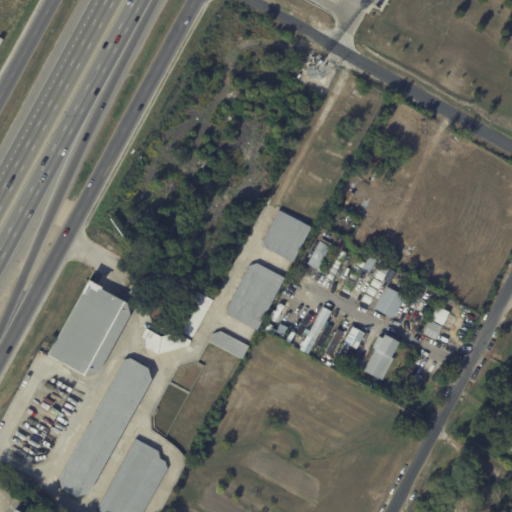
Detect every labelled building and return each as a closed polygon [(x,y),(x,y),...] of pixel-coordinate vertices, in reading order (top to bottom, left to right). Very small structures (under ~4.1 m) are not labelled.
[(314,79),(317,74),(327,80),(324,85),(314,79)] [(304,222),(312,226),(293,262),(266,247),(264,240),(280,209),(304,222)] [(315,267),(307,263),(319,240),(329,246),(317,269),(315,267)] [(357,265),(359,260),(365,263),(363,268),(357,265)] [(282,277),(284,278),(256,331),(229,316),(227,309),(250,266),(257,264),(282,277)] [(375,277),(379,270),(378,269),(381,264),(390,269),(387,275),(386,275),(382,281),(375,277)] [(356,266),(362,269),(359,274),(353,271),(356,266)] [(333,267),(338,270),(335,275),(330,272),(333,267)] [(327,277),(330,272),(335,276),(333,280),(327,277)] [(350,278),(352,273),(358,276),(355,281),(350,278)] [(371,285),(375,278),(382,283),(379,289),(371,285)] [(349,279),(355,282),(352,287),(346,284),(349,279)] [(87,283),(121,302),(122,301),(127,304),(129,316),(97,374),(87,377),(46,355),(87,282),(87,283)] [(343,291),(346,285),(352,288),(349,294),(343,291)] [(366,293),(370,286),(378,291),(374,297),(366,293)] [(393,318),(375,308),(386,286),(404,296),(393,318)] [(212,300),(192,337),(179,330),(185,317),(177,313),(191,288),(213,300),(212,300)] [(365,294),(373,298),(372,301),(377,303),(375,307),(362,301),(365,294)] [(449,312),(443,325),(430,319),(436,305),(449,312)] [(442,326),(436,339),(423,333),(429,320),(442,326)] [(364,333),(356,347),(344,340),(352,326),(364,333)] [(190,340),(191,341),(189,346),(159,355),(146,347),(142,336),(147,328),(162,337),(178,333),(190,340)] [(325,353),(331,356),(341,332),(335,329),(325,353)] [(247,345),(247,346),(241,358),(208,341),(212,333),(220,331),(247,345)] [(327,335),(321,347),(317,345),(318,343),(316,342),(320,335),(322,336),(323,333),(327,335)] [(384,334),(397,342),(389,356),(393,359),(381,380),(363,370),(375,349),(371,347),(377,336),(381,338),(383,334),(384,334)] [(59,478),(125,360),(131,358),(148,368),(151,380),(89,494),(78,496),(62,488),(59,478)] [(135,439),(157,452),(160,459),(165,462),(167,469),(143,511),(98,511),(98,508),(135,439)] [(467,511),(448,511),(456,498),(471,506),(467,511)]
